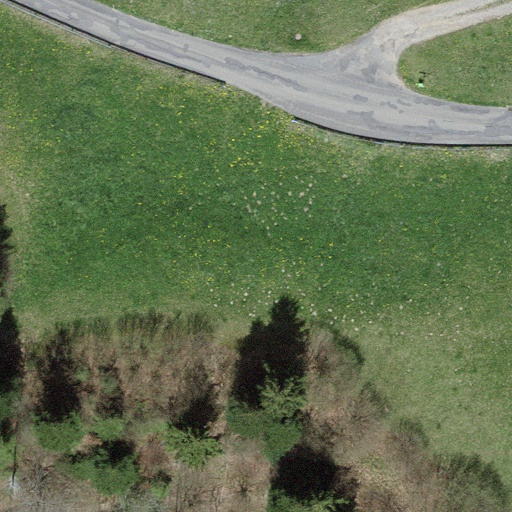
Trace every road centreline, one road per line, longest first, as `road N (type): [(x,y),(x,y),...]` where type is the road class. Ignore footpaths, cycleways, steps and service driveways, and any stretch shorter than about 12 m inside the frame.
road 1 (track): [(326,99),(47,0)]
road 2 (track): [(326,99),(392,37),(504,0)]
road 3 (track): [(511,127),(326,99)]
